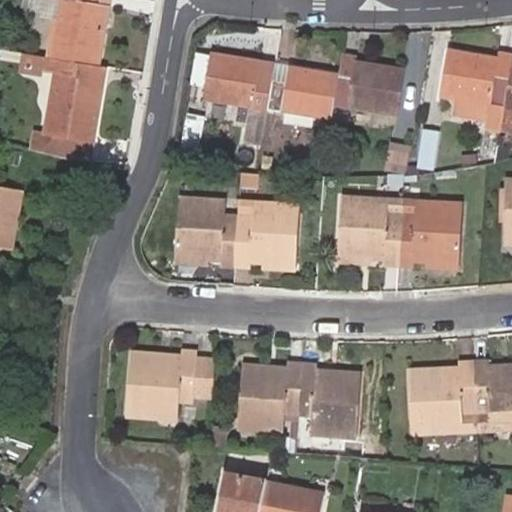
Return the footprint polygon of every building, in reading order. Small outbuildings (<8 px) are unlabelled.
[(51,0),(57,1),(47,58),(90,66),(101,8),(85,6),(86,0),(51,0)] [(86,0),(85,6),(101,8),(101,0),(86,0)] [(508,68),(510,56),(497,53),(495,63),(492,78),(505,80),(508,68)] [(496,133),(505,80),(492,78),(495,63),(445,55),(438,97),(451,99),(448,116),(482,122),(480,130),(496,133)] [(249,107),(264,110),(269,82),(254,79),(256,64),(207,56),(200,99),(249,107)] [(353,65),(354,59),(340,57),(336,78),(351,80),(353,65)] [(90,66),(47,58),(44,72),(60,75),(49,135),(61,137),(93,143),(106,69),(90,66)] [(254,79),(269,82),(271,67),(256,64),(254,79)] [(332,105),(396,116),(403,74),(353,65),(351,80),(336,78),(332,104),(332,105)] [(282,84),(284,69),(271,67),(269,82),(282,84)] [(264,110),(329,120),(332,105),(332,104),(336,78),(284,69),(282,84),(269,82),(264,110)] [(511,81),(505,80),(496,133),(511,135),(511,81)] [(246,122),(261,125),(264,110),(249,107),(246,122)] [(434,132),(420,130),(414,166),(429,169),(434,132)] [(91,160),(95,143),(93,143),(61,137),(58,156),(68,158),(91,160)] [(405,174),(409,148),(389,145),(384,175),(405,174)] [(506,150),(493,148),(491,164),(506,159),(506,150)] [(261,175),(242,173),(241,188),(259,190),(261,175)] [(239,187),(240,175),(230,175),(230,187),(239,187)] [(404,175),(390,175),(389,187),(404,188),(404,175)] [(22,191),(0,187),(0,248),(11,251),(12,251),(22,191)] [(221,266),(236,267),(239,216),(225,215),(226,201),(179,198),(175,256),(210,258),(221,260),(221,266)] [(383,265),(400,265),(403,216),(388,215),(389,201),(342,198),(339,256),(372,258),(384,259),(383,265)] [(403,216),(403,201),(389,201),(388,215),(403,216)] [(419,203),(403,201),(403,216),(418,217),(419,203)] [(239,216),(236,267),(251,268),(252,262),(263,263),(296,265),(300,205),(253,202),(252,218),(239,216)] [(403,216),(400,265),(413,266),(414,260),(426,261),(459,263),(463,205),(419,203),(418,217),(403,216)] [(210,258),(175,256),(175,262),(209,265),(210,258)] [(372,264),(372,258),(339,256),(339,262),(372,264)] [(295,271),(296,265),(263,263),(262,268),(295,271)] [(158,410),(179,411),(179,401),(193,402),(197,351),(182,350),(182,355),(132,351),(126,415),(158,418),(158,410)] [(489,360),(475,361),(479,431),(491,431),(491,422),(509,422),(510,430),(511,429),(511,365),(490,366),(489,360)] [(479,431),(475,361),(460,362),(459,367),(410,370),(413,434),(445,432),(445,424),(466,423),(466,432),(479,431)] [(299,414),(304,363),(287,362),(287,368),(244,364),(238,429),(264,431),(265,423),(283,425),(284,412),(299,414)] [(318,364),(304,363),(299,414),(314,415),(312,427),(332,428),(331,436),(356,438),(361,374),(318,370),(318,364)] [(177,419),(179,411),(158,410),(158,418),(177,419)] [(491,422),(491,431),(510,430),(509,422),(491,422)] [(282,432),(283,425),(265,423),(264,431),(282,432)] [(445,432),(466,432),(466,423),(445,424),(445,432)] [(332,428),(312,427),(312,435),(331,436),(332,428)] [(383,446),(370,444),(368,456),(382,457),(383,446)] [(216,511),(261,511),(268,482),(268,480),(225,471),(216,511)] [(268,482),(261,511),(320,511),(324,493),(268,482)]
